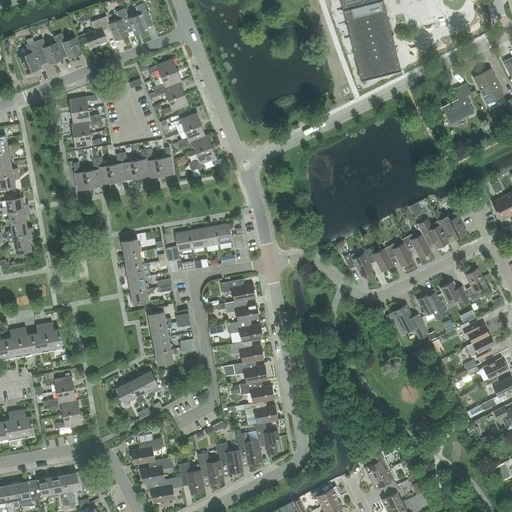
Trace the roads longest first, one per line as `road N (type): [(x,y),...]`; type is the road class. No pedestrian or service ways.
road 1 (residential): [(205,511),(295,467),(301,454),(269,262)]
road 2 (residential): [(244,160),(509,33)]
road 3 (residential): [(511,283),(488,242),(381,298),(306,258),(269,262)]
road 4 (residential): [(138,511),(99,453),(0,467)]
road 5 (residential): [(244,160),(189,28)]
road 6 (residential): [(0,105),(112,61)]
